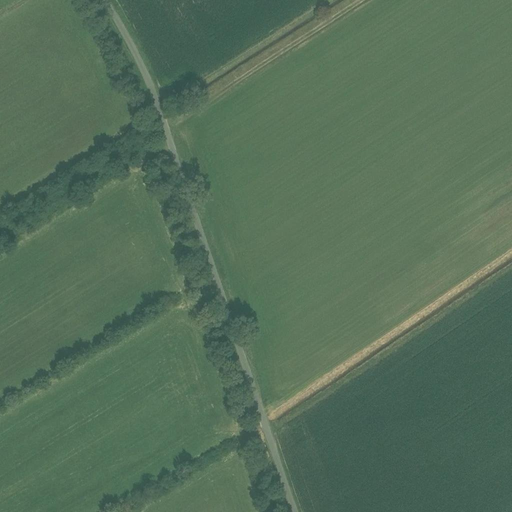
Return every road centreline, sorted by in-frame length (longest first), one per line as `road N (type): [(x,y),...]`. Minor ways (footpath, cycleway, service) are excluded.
road 1 (residential): [(296,511),(162,122),(99,0)]
road 2 (track): [(357,0),(162,122)]
